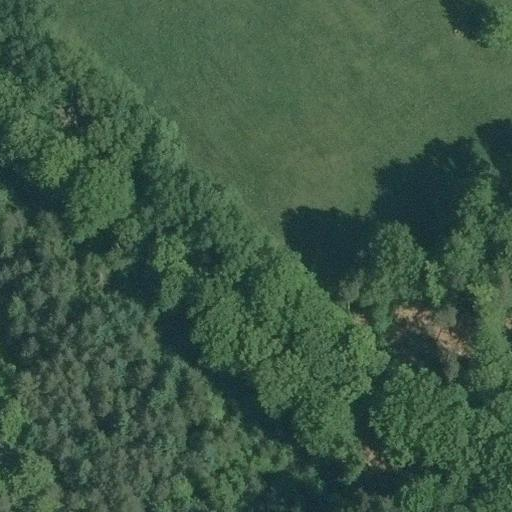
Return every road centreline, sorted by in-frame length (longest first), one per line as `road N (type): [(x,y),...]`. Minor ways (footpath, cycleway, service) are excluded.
road 1 (track): [(0,104),(389,464),(429,511)]
road 2 (track): [(389,464),(511,510)]
